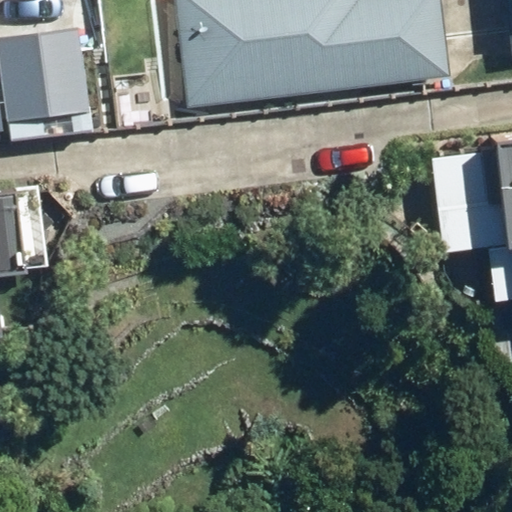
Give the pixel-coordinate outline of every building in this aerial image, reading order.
[(174,0),(187,105),(447,74),(437,0),(174,0)] [(511,0),(501,0),(508,55),(511,54),(511,0)] [(76,25),(0,34),(0,80),(5,119),(87,108),(76,25)] [(511,134),(487,137),(498,242),(511,240),(511,134)] [(0,353),(5,352),(0,312),(0,280),(37,276),(26,193),(0,196),(0,353)]
